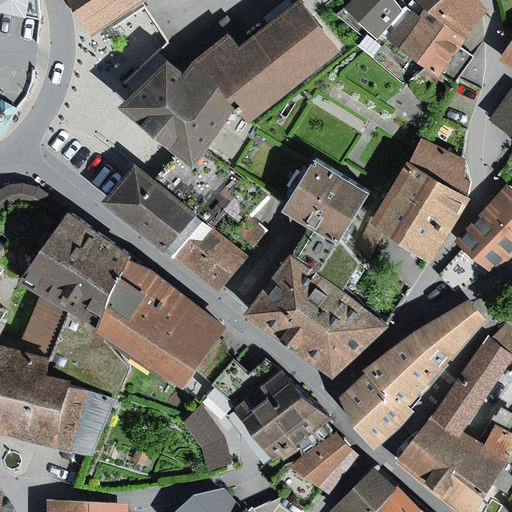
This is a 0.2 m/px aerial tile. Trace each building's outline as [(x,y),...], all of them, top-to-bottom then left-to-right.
[(0,0),(0,8),(39,16),(37,0),(0,0)] [(70,0),(89,32),(137,0),(70,0)] [(338,50),(299,0),(292,0),(235,41),(227,30),(191,56),(182,70),(164,57),(115,101),(191,163),(232,106),(246,119),(338,50)] [(397,44),(420,16),(423,11),(410,0),(408,0),(401,7),(395,0),(346,0),(342,4),(375,37),(379,33),(397,44)] [(481,0),(434,0),(426,8),(444,21),(463,36),(488,6),(481,0)] [(444,21),(426,8),(423,11),(420,16),(438,30),(444,21)] [(438,30),(420,16),(397,44),(417,58),(438,30)] [(416,59),(425,65),(437,75),(440,72),(454,82),(475,56),(458,44),(463,36),(444,21),(438,30),(417,58),(416,59)] [(511,35),(498,57),(511,66),(511,35)] [(437,75),(425,65),(405,82),(440,113),(456,84),(454,82),(440,72),(437,75)] [(511,83),(490,118),(511,132),(511,83)] [(1,100),(0,100),(0,131),(1,132),(14,107),(1,100)] [(420,136),(408,160),(466,195),(469,179),(465,178),(464,157),(420,136)] [(367,190),(312,156),(281,207),(306,223),(336,241),(367,190)] [(408,160),(405,159),(370,219),(383,228),(429,259),(469,196),(466,195),(408,160)] [(105,201),(167,248),(197,208),(135,161),(105,201)] [(0,229),(9,236),(3,244),(0,248),(23,263),(66,207),(41,188),(34,184),(22,182),(10,183),(3,185),(0,187),(0,229)] [(511,191),(505,185),(472,216),(453,239),(463,247),(493,273),(511,255),(511,191)] [(128,252),(66,207),(23,263),(16,274),(40,288),(69,305),(95,321),(126,256),(128,252)] [(219,287),(264,229),(245,214),(230,233),(197,208),(167,248),(219,287)] [(383,228),(370,219),(357,247),(370,259),(383,228)] [(306,223),(287,250),(343,289),(359,263),(336,241),(306,223)] [(493,273),(463,247),(437,275),(456,292),(493,273)] [(343,289),(287,250),(241,314),(329,372),(387,319),(343,289)] [(149,265),(126,256),(95,321),(108,333),(105,338),(165,377),(168,371),(180,378),(193,363),(216,335),(225,324),(149,265)] [(40,288),(20,341),(49,350),(69,305),(40,288)] [(364,369),(339,392),(352,419),(376,446),(412,407),(406,402),(485,316),(467,297),(414,328),(362,366),(364,369)] [(95,321),(69,305),(49,350),(44,367),(69,374),(68,379),(115,394),(128,365),(105,338),(108,333),(95,321)] [(507,323),(489,335),(511,350),(511,325),(511,326),(507,323)] [(0,426),(89,450),(115,394),(68,379),(69,374),(44,367),(49,350),(20,341),(0,334),(0,426)] [(461,430),(511,354),(511,350),(489,335),(487,334),(397,458),(431,489),(458,450),(473,459),(484,442),(461,430)] [(229,346),(216,335),(193,363),(212,379),(233,358),(225,351),(229,346)] [(233,358),(212,379),(233,401),(280,368),(265,357),(248,372),(233,358)] [(330,415),(280,368),(233,401),(271,453),(279,449),(283,456),(330,426),(324,419),(330,415)] [(201,401),(184,421),(202,446),(208,470),(231,461),(225,435),(201,401)] [(458,450),(431,489),(460,511),(473,511),(511,446),(511,432),(496,423),(484,442),(473,459),(458,450)] [(360,456),(336,431),(290,465),(274,487),(286,495),(308,509),(322,486),(328,491),(360,456)] [(137,449),(133,461),(141,464),(144,465),(149,454),(137,449)] [(372,511),(396,483),(373,463),(332,506),(336,511),(372,511)] [(433,511),(396,483),(372,511),(433,511)] [(186,499),(172,511),(241,511),(221,490),(186,499)] [(272,511),(311,511),(312,511),(308,509),(286,495),(272,511)] [(0,511),(8,511),(0,499),(0,511)] [(125,511),(126,505),(42,503),(42,511),(125,511)]
